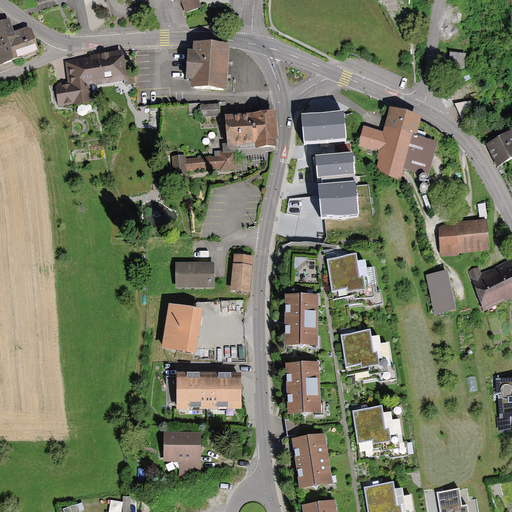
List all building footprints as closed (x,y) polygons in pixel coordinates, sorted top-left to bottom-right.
[(180,0),(186,13),(201,7),(198,0),(180,0)] [(0,64),(39,50),(31,28),(27,26),(15,31),(10,18),(0,21),(0,64)] [(193,87),(226,90),(229,45),(194,43),(193,51),(188,51),(186,80),(193,80),(193,87)] [(127,80),(122,50),(64,60),(68,83),(54,85),(58,105),(75,102),(75,105),(92,102),(89,86),(127,80)] [(466,69),(467,55),(451,55),(450,68),(466,69)] [(201,117),(219,116),(219,104),(200,105),(201,117)] [(265,154),(264,151),(275,150),(274,146),(276,145),(276,138),(277,138),(276,111),(226,115),(228,143),(223,143),(223,151),(223,153),(235,152),(238,152),(238,155),(265,154)] [(302,116),(304,144),(346,141),(344,113),(302,116)] [(364,129),(359,146),(383,152),(377,176),(397,181),(402,161),(424,167),(430,144),(409,138),(413,120),(389,114),(384,134),(364,129)] [(482,128),(500,165),(511,158),(511,141),(505,128),(493,134),(489,125),(482,128)] [(235,152),(223,153),(223,151),(215,151),(215,157),(186,159),(187,170),(221,168),(221,170),(236,169),(235,152)] [(352,152),(316,155),(318,177),(322,176),(322,182),(317,183),(318,187),(321,218),(357,215),(352,152)] [(172,173),(187,173),(187,170),(186,159),(186,155),(172,156),(172,173)] [(439,227),(443,254),(486,247),(482,221),(439,227)] [(353,308),(383,302),(381,289),(375,291),(368,257),(357,260),(355,252),(327,258),(335,299),(350,296),(353,308)] [(233,254),(230,289),(247,290),(250,256),(233,254)] [(468,274),(488,308),(511,293),(511,263),(510,260),(481,277),(476,269),(468,274)] [(214,287),(214,262),(174,263),(175,288),(214,287)] [(429,276),(438,314),(454,311),(446,273),(429,276)] [(286,294),(285,344),(317,344),(317,294),(286,294)] [(162,347),(194,352),(201,309),(169,303),(162,347)] [(369,382),(396,377),(393,363),(387,364),(381,333),(367,335),(366,328),(340,333),(347,372),(366,369),(369,382)] [(287,362),(289,414),(319,413),(317,361),(287,362)] [(177,407),(241,407),(241,371),(177,372),(177,407)] [(511,381),(497,382),(497,430),(509,430),(509,416),(511,416),(511,381)] [(379,403),(351,408),(356,441),(370,439),(373,453),(384,451),(385,458),(404,454),(398,418),(382,421),(379,403)] [(292,437),(300,487),(328,483),(320,432),(292,437)] [(198,433),(163,433),(163,463),(180,463),(180,473),(198,473),(198,433)] [(410,511),(406,493),(397,495),(394,479),(360,487),(365,511),(410,511)] [(302,504),(303,511),(335,511),(333,498),(302,504)] [(463,511),(462,500),(441,503),(442,511),(463,511)]
